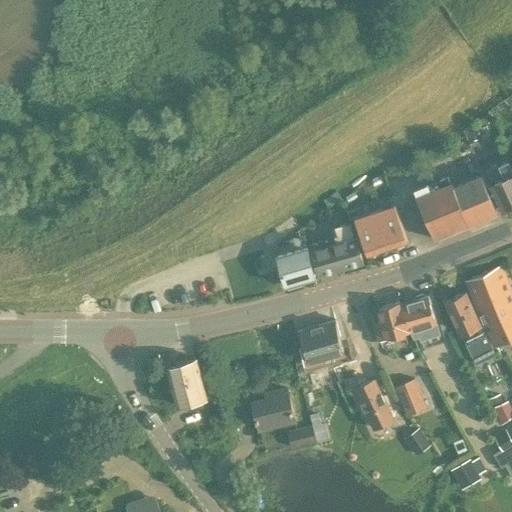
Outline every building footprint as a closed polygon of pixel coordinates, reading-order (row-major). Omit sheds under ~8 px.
[(511,207),(511,166),(509,160),(486,170),(503,211),(511,207)] [(434,239),(498,213),(482,175),(454,186),(449,184),(417,196),(434,239)] [(367,255),(407,241),(395,204),(355,217),(367,255)] [(319,276),(363,263),(356,238),(355,239),(350,221),(335,226),(340,243),(312,251),(319,276)] [(285,286),(315,277),(311,262),(307,247),(278,256),(282,271),(285,286)] [(494,343),(511,334),(511,291),(511,290),(501,266),(466,282),(477,307),(494,343)] [(476,362),(496,353),(481,323),(466,291),(447,300),(476,362)] [(402,299),(401,299),(410,327),(414,335),(419,333),(421,337),(441,330),(437,319),(430,294),(427,294),(424,292),(418,294),(416,298),(403,302),(402,299)] [(384,319),(374,322),(381,338),(397,332),(398,336),(406,334),(404,329),(410,327),(401,299),(380,306),(384,319)] [(309,358),(344,348),(336,318),(300,328),(309,358)] [(168,365),(171,377),(179,404),(208,395),(196,357),(168,365)] [(374,427),(394,418),(375,377),(355,387),(374,427)] [(415,383),(396,390),(407,416),(426,409),(415,383)] [(260,429),(295,420),(287,387),(273,391),(274,396),(253,401),(260,429)] [(500,393),(489,398),(493,409),(505,404),(500,393)] [(317,412),(310,414),(312,424),(313,426),(320,424),(317,412)] [(292,446),(316,440),(313,426),(312,424),(288,431),(292,446)] [(419,427),(404,437),(415,454),(430,444),(419,427)] [(511,437),(507,429),(495,435),(503,448),(504,450),(511,445),(511,437)] [(462,438),(454,441),(459,452),(467,449),(462,438)] [(503,448),(494,454),(495,456),(501,467),(506,465),(511,475),(511,445),(504,450),(503,448)] [(470,458),(451,469),(462,488),(480,478),(478,473),(485,469),(479,457),(471,461),(470,458)]
